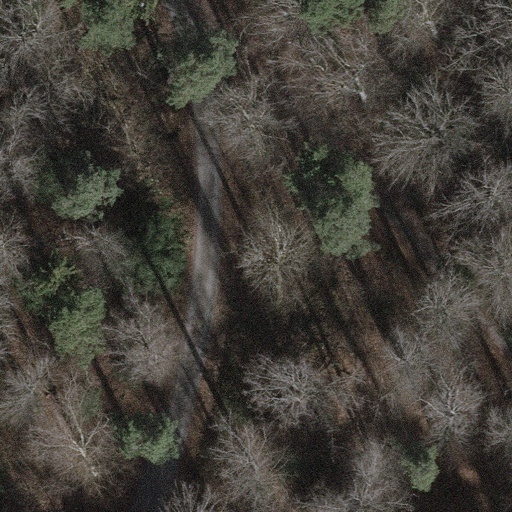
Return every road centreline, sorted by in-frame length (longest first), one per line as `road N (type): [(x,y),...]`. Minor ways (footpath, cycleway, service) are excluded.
road 1 (track): [(146,511),(179,407),(217,206),(217,40),(189,0)]
road 2 (track): [(511,355),(300,105),(217,40)]
